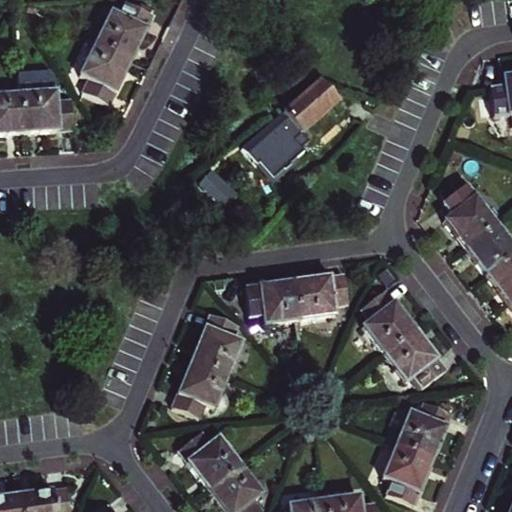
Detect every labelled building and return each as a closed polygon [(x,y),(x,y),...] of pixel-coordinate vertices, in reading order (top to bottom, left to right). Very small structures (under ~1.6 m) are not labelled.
[(124,12),(117,25),(107,20),(92,50),(126,68),(149,24),(124,12)] [(104,113),(126,68),(92,50),(76,82),(86,87),(79,100),(104,113)] [(511,79),(500,82),(501,91),(487,93),(491,122),(511,119),(511,79)] [(336,104),(319,83),(280,115),(297,136),(336,104)] [(17,98),(19,136),(70,133),(69,106),(53,107),(52,96),(17,98)] [(0,98),(0,136),(19,136),(17,98),(0,98)] [(283,135),(275,126),(261,137),(269,146),(283,135)] [(235,199),(210,174),(196,187),(222,212),(235,199)] [(494,230),(464,190),(440,208),(449,220),(442,225),(464,254),(494,230)] [(511,253),(494,230),(464,254),(485,281),(511,259),(511,253)] [(511,259),(485,281),(506,308),(511,303),(511,259)] [(342,283),(293,289),(298,326),(331,321),(330,312),(346,310),(342,283)] [(247,323),(262,321),(263,331),(298,326),(293,289),(243,296),(247,323)] [(359,316),(367,326),(358,333),(380,362),(412,338),(381,299),(359,316)] [(208,323),(189,368),(225,383),(238,351),(229,346),(234,334),(208,323)] [(412,338),(380,362),(401,389),(410,382),(419,394),(442,377),(412,338)] [(225,383),(189,368),(170,414),(196,425),(202,411),(212,415),(225,383)] [(429,466),(448,420),(421,409),(415,423),(406,419),(393,451),(429,466)] [(217,446),(210,453),(198,439),(176,457),(208,496),(239,472),(217,446)] [(408,511),(409,511),(429,466),(393,451),(379,484),(388,488),(383,502),(408,511)] [(239,472),(208,496),(221,511),(258,511),(254,507),(262,500),(239,472)] [(65,511),(63,495),(14,502),(14,511),(65,511)] [(322,505),(323,511),(374,511),(374,508),(360,510),(359,500),(322,505)] [(0,511),(14,511),(14,502),(0,504),(0,511)]
